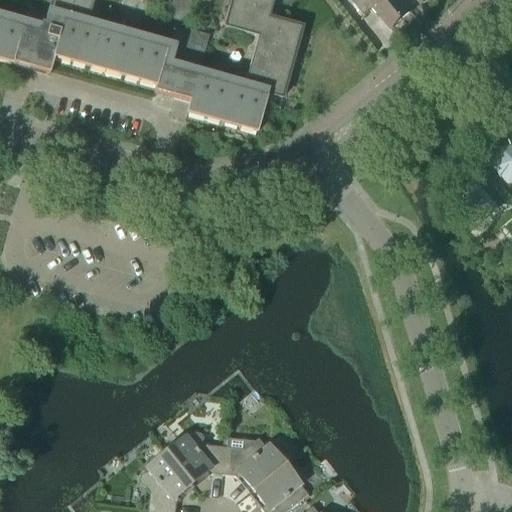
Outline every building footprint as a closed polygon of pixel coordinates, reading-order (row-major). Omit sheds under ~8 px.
[(52,0),(48,16),(81,25),(88,0),(52,0)] [(232,0),(224,28),(258,38),(268,0),(232,0)] [(349,0),(364,17),(373,9),(390,30),(412,12),(401,0),(349,0)] [(248,90),(281,100),(301,30),(268,20),(248,90)] [(53,58),(157,87),(161,71),(166,54),(61,24),(59,31),(41,26),(38,36),(28,71),(37,74),(48,77),(53,58)] [(0,61),(11,65),(10,66),(25,70),(28,71),(38,36),(34,35),(0,25),(0,61)] [(189,32),(178,71),(197,76),(207,37),(189,32)] [(186,114),(256,134),(266,100),(165,72),(161,71),(157,87),(154,95),(158,96),(171,99),(188,104),(186,114)] [(511,147),(502,150),(495,171),(508,187),(511,185),(511,147)] [(478,186),(461,200),(481,223),(498,209),(478,186)] [(184,439),(164,455),(190,486),(204,475),(207,479),(210,476),(222,477),(225,449),(206,447),(203,443),(201,439),(199,436),(196,434),(192,435),(189,437),(187,441),(186,442),(184,439)] [(225,449),(222,477),(233,478),(236,482),(240,479),(251,493),(283,468),(267,448),(265,450),(257,440),(253,443),(226,440),(225,449)] [(139,478),(138,483),(138,487),(141,490),(146,491),(148,494),(146,511),(174,511),(175,504),(178,502),(175,498),(190,486),(164,455),(145,471),(147,473),(144,476),(143,476),(139,478)] [(283,468),(251,493),(263,508),(259,511),(260,511),(287,511),(306,497),(283,468)]
